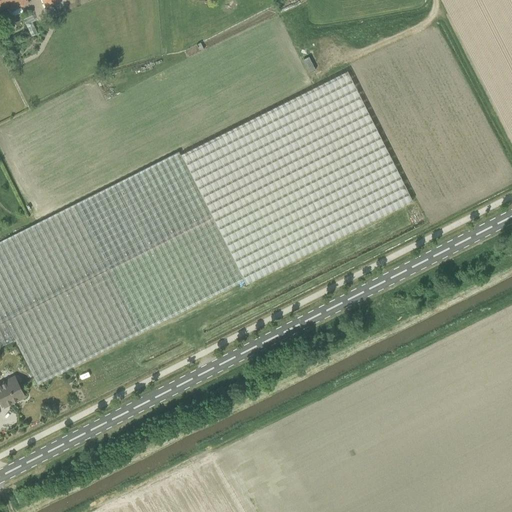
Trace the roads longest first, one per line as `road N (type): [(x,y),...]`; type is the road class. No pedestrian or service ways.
road 1 (primary): [(0,476),(511,216)]
road 2 (track): [(436,9),(511,143)]
